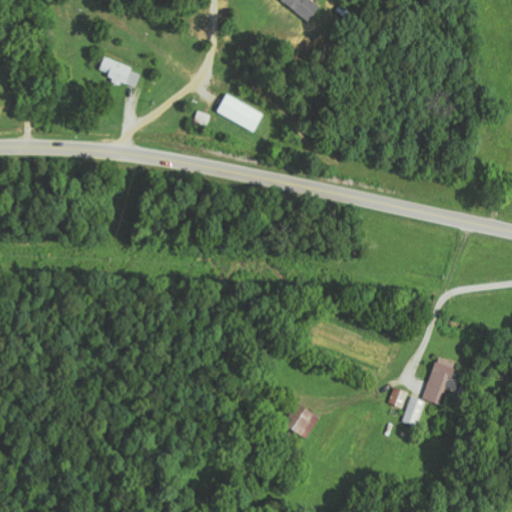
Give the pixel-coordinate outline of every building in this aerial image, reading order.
[(284,0),(283,1),(312,21),(322,5),(314,0),(284,0)] [(100,74),(138,86),(143,71),(105,59),(100,74)] [(266,112),(228,94),(219,113),(257,131),(266,112)] [(442,405),(449,387),(457,390),(461,381),(454,378),(459,365),(439,358),(424,398),(442,405)] [(313,435),(323,416),(298,403),(288,423),(313,435)]
